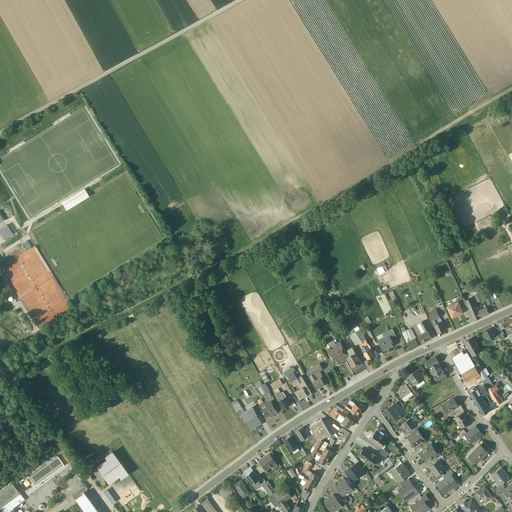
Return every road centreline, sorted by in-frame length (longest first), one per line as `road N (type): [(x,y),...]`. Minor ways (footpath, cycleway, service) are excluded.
road 1 (track): [(511,90),(238,258),(4,372)]
road 2 (unclassified): [(0,134),(241,0)]
road 3 (residential): [(391,367),(285,431),(179,511)]
road 4 (residential): [(505,451),(438,344)]
